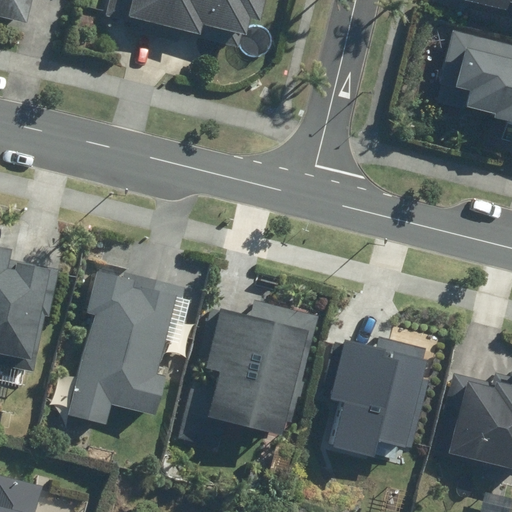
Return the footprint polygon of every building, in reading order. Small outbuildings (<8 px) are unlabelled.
[(0,0),(0,16),(28,22),(32,0),(0,0)] [(128,0),(123,18),(197,37),(200,24),(241,34),(245,17),(256,20),(260,0),(128,0)] [(511,0),(467,0),(503,10),(505,1),(511,3),(511,0)] [(511,49),(448,35),(440,73),(450,75),(448,88),(467,92),(463,108),(491,114),(489,122),(511,126),(511,49)] [(7,249),(0,247),(0,355),(14,358),(13,364),(33,368),(44,315),(48,316),(58,269),(5,258),(7,249)] [(81,311),(91,314),(67,414),(106,423),(110,405),(157,416),(166,377),(156,375),(174,301),(179,302),(183,288),(92,267),(81,311)] [(280,437),(312,315),(251,299),(247,313),(213,304),(198,363),(216,368),(203,417),(280,437)] [(323,401),(331,403),(320,450),(385,465),(389,445),(406,448),(428,348),(374,337),(371,347),(336,339),(323,401)] [(441,408),(453,411),(443,453),(511,469),(511,374),(510,383),(450,369),(441,408)] [(0,511),(31,511),(38,487),(0,476),(0,511)]
